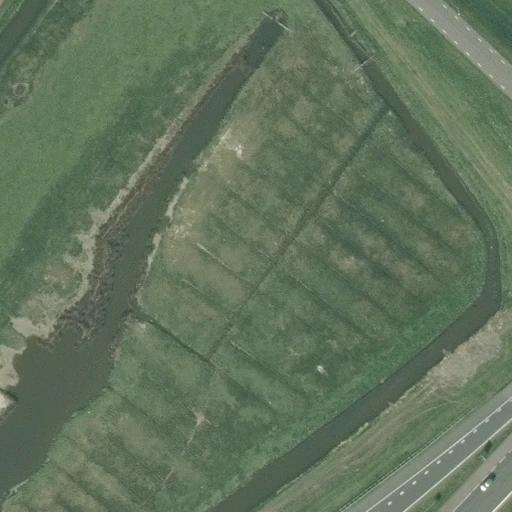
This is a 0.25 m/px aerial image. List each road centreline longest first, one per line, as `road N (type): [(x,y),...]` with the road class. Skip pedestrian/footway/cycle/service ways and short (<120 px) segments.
road 1 (motorway): [(511,408),(387,511)]
road 2 (tertiary): [(423,0),(511,84)]
